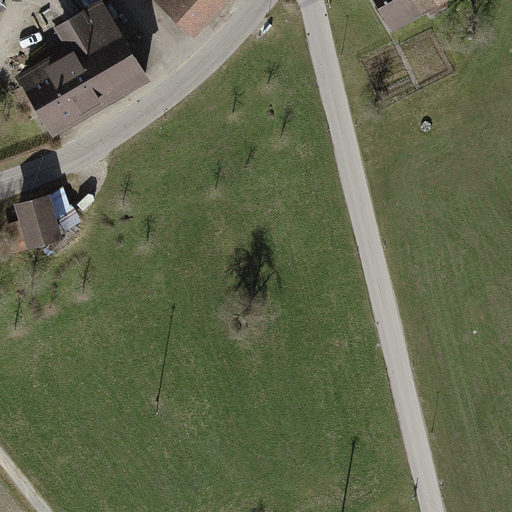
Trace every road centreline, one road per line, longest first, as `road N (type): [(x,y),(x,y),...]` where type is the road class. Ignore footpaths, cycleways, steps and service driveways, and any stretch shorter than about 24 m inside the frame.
road 1 (unclassified): [(313,0),(435,511)]
road 2 (tertiary): [(0,187),(92,149),(140,117),(202,69),(261,0)]
